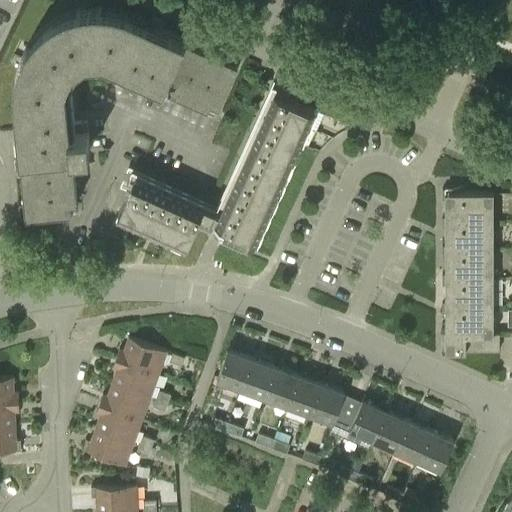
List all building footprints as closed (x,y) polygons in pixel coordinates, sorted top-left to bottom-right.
[(85,7),(77,8),(70,10),(63,13),(57,16),(51,19),(45,23),(40,28),(35,33),(31,39),(27,45),(23,51),(20,57),(18,63),(16,70),(15,77),(14,84),(14,91),(14,97),(20,155),(26,214),(71,209),(70,200),(77,200),(72,151),(90,149),(87,120),(74,121),(71,86),(76,73),(88,65),(102,63),(214,114),(238,61),(131,13),(124,10),(117,8),(109,7),(101,6),(93,6),(85,7)] [(275,91),(268,108),(306,125),(314,108),(275,91)] [(299,142),(306,125),(268,108),(260,124),(299,142)] [(260,124),(253,141),(291,158),(299,142),(260,124)] [(284,175),(291,158),(253,141),(245,157),(284,175)] [(245,157),(238,174),(276,191),(284,175),(245,157)] [(269,208),(276,191),(238,174),(230,190),(269,208)] [(118,214),(136,222),(153,183),(136,175),(118,214)] [(136,222),(152,229),(170,190),(153,183),(136,222)] [(442,216),(442,221),(494,221),(494,190),(452,190),(452,188),(442,188),(442,198),(451,198),(451,216),(442,216)] [(187,198),(170,190),(152,229),(169,237),(187,198)] [(230,190),(223,207),(262,224),(269,208),(230,190)] [(254,241),(262,224),(223,207),(220,213),(187,198),(169,237),(187,245),(199,217),(254,241)] [(442,244),(442,249),(494,249),(494,221),(442,221),(442,226),(452,226),(452,244),(442,244)] [(443,273),(443,278),(494,278),(494,249),(442,249),(442,254),(452,255),(452,273),(443,273)] [(443,301),(443,306),(494,306),(494,278),(443,278),(443,283),(452,283),(452,301),(443,301)] [(494,333),(494,306),(443,306),(443,311),(452,311),(452,332),(446,332),(446,350),(500,350),(500,333),(494,333)] [(115,356),(158,372),(167,349),(129,335),(123,349),(119,348),(115,356)] [(241,387),(252,357),(228,348),(217,378),(241,387)] [(184,356),(173,351),(169,359),(181,364),(184,356)] [(150,395),(158,372),(115,356),(112,365),(117,367),(112,381),(150,395)] [(275,365),(252,357),(241,387),(264,395),(275,365)] [(264,395),(287,404),(298,374),(275,365),(264,395)] [(321,382),(298,374),(287,404),(310,412),(321,382)] [(0,375),(0,400),(18,400),(18,390),(13,390),(13,375),(0,375)] [(142,417),(150,395),(112,381),(107,394),(102,393),(99,402),(142,417)] [(334,421),(338,410),(345,391),(321,382),(310,412),(334,421)] [(159,388),(156,396),(168,401),(171,393),(159,388)] [(165,409),(168,401),(156,396),(153,404),(165,409)] [(370,447),(374,437),(387,409),(363,398),(355,417),(338,410),(334,421),(331,430),(370,447)] [(0,400),(0,424),(15,424),(14,409),(19,409),(18,400),(0,400)] [(134,440),(142,417),(99,402),(96,411),(100,412),(95,426),(134,440)] [(409,419),(387,409),(374,437),(396,447),(409,419)] [(212,415),(209,423),(225,429),(229,421),(212,415)] [(409,419),(396,447),(419,457),(431,429),(409,419)] [(241,435),(241,434),(244,426),(229,421),(225,429),(241,435)] [(15,424),(0,424),(0,449),(21,448),(20,438),(15,438),(15,424)] [(125,463),(134,440),(95,426),(90,439),(86,438),(82,447),(125,463)] [(454,439),(431,429),(419,457),(442,468),(454,439)] [(272,446),(275,437),(258,431),(255,440),(272,446)] [(142,434),(139,442),(151,446),(154,438),(142,434)] [(272,446),(287,451),(290,443),(275,437),(272,446)] [(148,454),(151,446),(139,442),(137,449),(148,454)] [(305,448),(302,457),(318,463),(321,454),(305,448)] [(136,474),(148,476),(149,466),(138,464),(136,474)] [(343,464),(339,472),(355,480),(359,471),(343,464)] [(373,478),(359,471),(355,480),(369,486),(373,478)] [(97,510),(137,508),(136,483),(91,485),(91,495),(96,495),(97,510)] [(400,499),(404,491),(388,484),(384,492),(400,499)] [(418,497),(404,491),(400,499),(414,506),(418,497)] [(143,499),(143,507),(156,507),(156,498),(143,499)]
